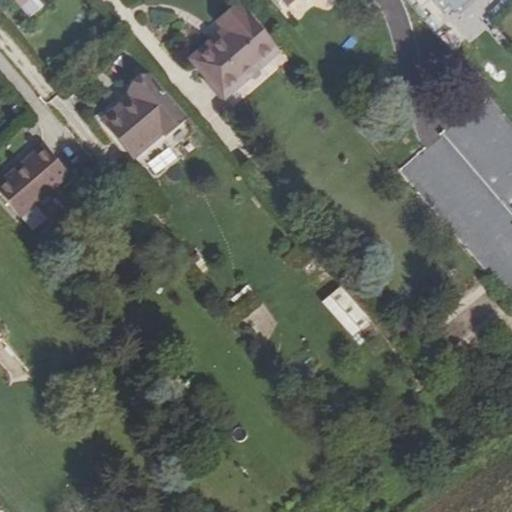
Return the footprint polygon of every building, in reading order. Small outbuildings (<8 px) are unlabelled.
[(469,0),(448,0),(458,11),(469,0)] [(218,40),(245,70),(274,44),(242,7),(224,23),(227,26),(222,30),(225,34),(218,40)] [(245,70),(218,40),(194,61),(224,94),(244,75),(242,73),(245,70)] [(161,126),(165,129),(167,132),(188,113),(151,73),(132,90),(133,92),(137,96),(108,120),(134,149),(161,126)] [(104,116),(108,120),(137,96),(133,92),(104,116)] [(137,153),(165,129),(161,126),(134,149),(137,153)] [(66,174),(40,144),(0,177),(0,196),(17,216),(66,174)] [(175,168),(163,174),(173,193),(185,187),(175,168)] [(321,299),(349,338),(367,325),(340,286),(321,299)] [(0,344),(0,357),(4,363),(20,351),(10,337),(0,344)]
